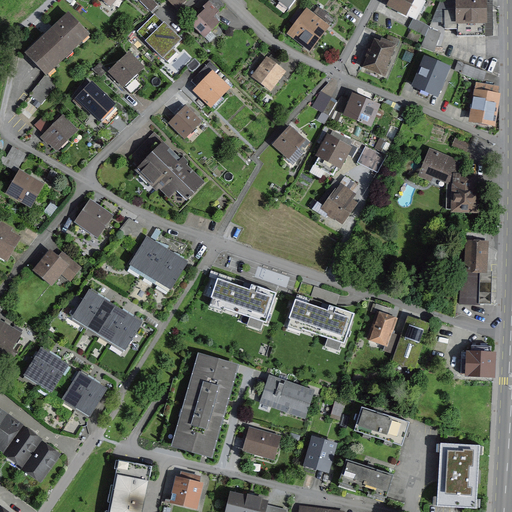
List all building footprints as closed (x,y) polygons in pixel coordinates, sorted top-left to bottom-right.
[(140,0),(151,11),(157,5),(151,0),(140,0)] [(185,0),(168,0),(177,9),(185,0)] [(278,0),(289,8),(295,0),(278,0)] [(425,2),(422,0),(391,0),(388,5),(415,19),(416,20),(425,2)] [(485,36),(484,0),(441,0),(433,18),(445,18),(445,29),(458,29),(458,37),(485,36)] [(191,25),(204,38),(219,22),(213,17),(219,11),(209,2),(204,7),(206,9),(191,25)] [(318,7),(314,11),(330,23),(333,19),(318,7)] [(300,8),(289,21),(295,25),(306,12),(300,8)] [(46,74),(88,34),(69,14),(27,54),(46,74)] [(311,43),(323,27),(307,15),(293,33),(302,40),(304,37),(311,43)] [(429,27),(416,20),(415,19),(410,28),(425,36),(429,29),(429,27)] [(163,58),(180,40),(164,24),(158,30),(154,27),(148,33),(152,36),(147,42),(163,58)] [(425,36),(420,47),(433,52),(440,33),(429,29),(425,36)] [(388,35),(386,41),(396,45),(397,46),(399,40),(388,35)] [(385,72),(396,45),(386,41),(382,39),(379,45),(372,42),(363,64),(375,69),(375,68),(385,72)] [(133,45),(128,50),(135,58),(140,53),(133,45)] [(132,76),(141,67),(129,55),(111,72),(132,94),(141,86),(132,76)] [(270,92),(287,72),(268,57),(252,77),(270,92)] [(440,82),(445,69),(426,60),(416,84),(437,93),(441,83),(440,82)] [(100,63),(93,69),(100,76),(107,70),(100,63)] [(463,64),(460,72),(482,81),(486,72),(463,64)] [(211,108),(230,89),(212,71),(193,91),(211,108)] [(58,83),(46,74),(29,95),(41,104),(58,83)] [(98,118),(112,104),(88,81),(82,87),(86,91),(76,101),(80,105),(82,103),(98,118)] [(497,88),(479,84),(473,120),(491,123),(497,88)] [(329,116),(336,104),(330,100),(330,99),(321,94),(313,107),(322,113),(319,117),(326,121),(329,116)] [(333,110),(345,115),(351,101),(341,96),(333,110)] [(373,119),(376,110),(373,108),(375,105),(353,96),(351,101),(345,115),(360,121),(361,119),(366,121),(368,117),(373,119)] [(186,140),(203,123),(186,106),(169,123),(186,140)] [(57,147),(74,130),(63,118),(62,119),(59,116),(54,121),(57,124),(45,136),(51,142),(57,147)] [(45,120),(35,130),(40,135),(50,125),(45,120)] [(305,148),(310,143),(305,138),(303,141),(290,129),(275,145),(288,157),(287,159),(293,165),(301,155),(295,149),(297,148),(300,150),(303,146),(305,148)] [(339,167),(349,149),(329,138),(319,156),(320,156),(314,166),(333,176),(338,167),(339,167)] [(466,152),(469,144),(455,138),(452,146),(466,152)] [(182,208),(208,183),(166,141),(141,166),(182,208)] [(385,157),(366,147),(359,161),(378,170),(385,157)] [(4,156),(0,162),(16,171),(24,157),(12,149),(7,158),(4,156)] [(446,209),(475,210),(475,199),(479,199),(479,190),(475,190),(475,189),(473,189),(473,177),(459,176),(464,165),(431,151),(422,172),(423,172),(424,169),(434,173),(432,176),(447,182),(446,209)] [(39,200),(45,190),(40,187),(41,186),(20,174),(13,186),(10,185),(7,191),(30,205),(35,197),(39,200)] [(335,216),(341,221),(354,204),(350,201),(354,195),(335,181),(313,210),(327,218),(328,216),(333,219),(335,216)] [(91,204),(79,221),(97,234),(108,217),(91,204)] [(0,252),(8,257),(19,239),(8,233),(10,229),(1,224),(0,226),(0,252)] [(24,226),(20,233),(32,240),(36,234),(24,226)] [(145,272),(160,247),(147,238),(132,263),(145,272)] [(468,270),(484,271),(485,242),(466,241),(465,264),(468,264),(468,270)] [(160,247),(145,272),(158,279),(173,254),(160,247)] [(63,263),(51,252),(36,270),(52,283),(66,266),(75,274),(81,268),(68,257),(63,263)] [(173,254),(158,279),(171,288),(187,263),(173,254)] [(277,293),(252,285),(250,290),(218,279),(211,298),(226,303),(224,309),(266,323),(277,293)] [(470,289),(469,304),(479,305),(479,291),(484,292),(484,284),(479,284),(479,289),(470,289)] [(87,324),(103,300),(97,296),(99,293),(91,288),(74,316),(87,324)] [(103,300),(87,324),(100,332),(115,307),(103,300)] [(354,314),(330,306),(328,311),(295,300),(289,319),(304,324),(302,330),(344,344),(354,314)] [(390,334),(395,320),(387,317),(390,309),(376,304),(373,313),(378,314),(370,338),(386,343),(384,350),(396,354),(402,338),(390,334)] [(115,307),(100,332),(112,340),(127,315),(115,307)] [(133,319),(127,315),(112,340),(126,348),(143,320),(135,316),(133,319)] [(0,349),(8,354),(20,334),(0,322),(0,349)] [(421,342),(425,331),(407,325),(402,337),(402,338),(396,354),(397,354),(395,359),(404,365),(413,365),(415,361),(420,348),(421,349),(424,343),(421,342)] [(471,374),(490,375),(491,347),(459,345),(458,353),(468,353),(468,363),(471,363),(471,374)] [(26,374),(39,382),(55,358),(49,354),(51,351),(43,346),(26,374)] [(67,366),(55,358),(39,382),(52,390),(67,366)] [(225,399),(233,372),(227,370),(228,365),(204,358),(201,368),(198,367),(193,383),(197,384),(194,393),(191,392),(190,396),(193,397),(190,407),(187,406),(186,410),(189,411),(187,419),(183,418),(179,434),(182,435),(179,445),(210,454),(219,422),(212,420),(218,397),(225,399)] [(78,406),(93,381),(87,378),(89,375),(81,370),(64,398),(78,406)] [(355,372),(351,384),(361,387),(365,375),(355,372)] [(93,381),(78,406),(90,414),(106,389),(93,381)] [(302,414),(309,393),(284,384),(281,393),(268,388),(264,401),(302,414)] [(336,402),(333,414),(340,417),(344,404),(336,402)] [(402,446),(410,422),(362,407),(354,431),(402,446)] [(19,426),(6,416),(0,423),(0,445),(3,448),(7,442),(16,430),(19,426)] [(275,462),(281,437),(248,429),(242,454),(275,462)] [(26,457),(35,445),(37,441),(28,435),(29,434),(24,431),(22,434),(16,430),(7,442),(13,446),(9,451),(23,461),(26,457)] [(327,469),(335,444),(314,438),(307,463),(327,469)] [(476,508),(480,445),(441,443),(437,506),(476,508)] [(41,475),(55,456),(47,450),(48,450),(43,446),(41,449),(35,445),(26,457),(31,461),(28,465),(41,475)] [(386,498),(394,475),(346,459),(339,483),(386,498)] [(152,467),(119,460),(108,511),(139,511),(139,510),(133,509),(135,499),(141,500),(146,476),(150,476),(152,467)] [(201,477),(181,472),(174,501),(194,506),(201,477)] [(247,497),(231,494),(226,511),(286,511),(286,510),(266,505),(266,502),(262,501),(262,498),(248,495),(247,497)]
